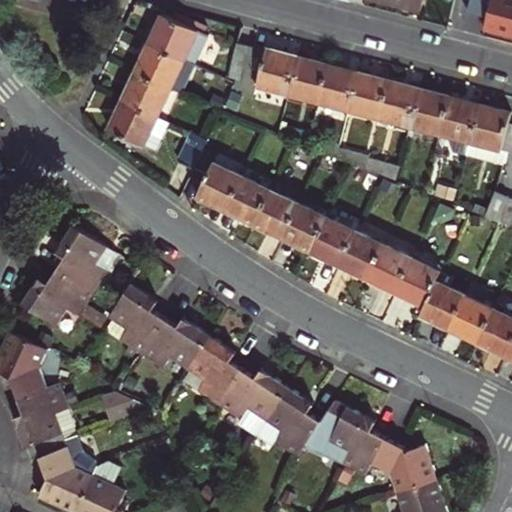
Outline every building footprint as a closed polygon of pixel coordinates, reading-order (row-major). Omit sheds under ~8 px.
[(423,0),(379,0),(399,6),(420,12),(423,0)] [(511,0),(492,0),(492,2),(484,29),(496,32),(511,36),(511,0)] [(164,13),(150,42),(195,64),(210,34),(164,13)] [(195,64),(150,42),(137,70),(172,86),(183,91),(195,64)] [(228,76),(236,78),(240,79),(247,53),(250,45),(237,42),(228,76)] [(238,88),(256,93),(258,84),(288,92),(298,54),(267,46),(266,49),(250,45),(247,53),(240,79),(238,88)] [(319,100),(328,62),(298,54),(288,92),(319,100)] [(328,62),(319,100),(349,107),(358,70),(328,62)] [(137,70),(123,98),(159,115),(172,86),(137,70)] [(358,70),(349,107),(380,116),(390,78),(358,70)] [(380,116),(410,123),(420,86),(390,78),(380,116)] [(420,86),(410,123),(441,131),(451,94),(420,86)] [(480,101),(451,94),(441,131),(460,136),(456,150),(467,154),(471,138),(480,101)] [(159,115),(123,98),(109,127),(156,149),(170,120),(159,115)] [(480,101),(471,138),(507,148),(511,126),(511,121),(508,120),(511,109),(480,101)] [(284,133),(308,141),(311,131),(287,124),(284,133)] [(179,159),(194,166),(208,138),(192,130),(179,159)] [(471,138),(467,154),(503,163),(506,149),(507,148),(471,138)] [(339,146),(336,157),(353,163),(366,168),(370,156),(370,154),(339,146)] [(400,164),(370,156),(366,168),(382,175),(396,180),(400,164)] [(229,208),(245,174),(215,160),(199,194),(229,208)] [(257,222),(273,187),(245,174),(229,208),(257,222)] [(286,235),(302,201),(273,187),(257,222),(286,235)] [(484,216),(498,221),(508,196),(495,191),(484,216)] [(511,197),(508,196),(498,221),(500,222),(511,226),(511,223),(511,197)] [(302,201),(286,235),(313,248),(329,214),(302,201)] [(358,227),(329,214),(313,248),(342,262),(358,227)] [(358,227),(342,262),(370,275),(386,241),(358,227)] [(69,259),(61,273),(98,296),(113,274),(101,267),(112,250),(78,228),(61,254),(69,259)] [(414,254),(386,241),(370,275),(398,288),(414,254)] [(124,257),(112,250),(101,267),(113,274),(124,257)] [(438,278),(443,268),(414,254),(398,288),(427,302),(438,278)] [(44,280),(39,288),(28,306),(61,328),(72,312),(83,319),(98,296),(61,273),(53,285),(44,280)] [(452,326),(468,292),(438,278),(427,302),(422,312),(452,326)] [(147,358),(171,321),(157,312),(162,304),(136,287),(115,321),(132,332),(125,343),(147,358)] [(495,305),(468,292),(452,326),(479,339),(495,305)] [(511,344),(511,313),(495,305),(479,339),(508,353),(511,344)] [(189,321),(183,329),(171,321),(147,358),(169,372),(176,362),(193,372),(216,339),(189,321)] [(23,400),(52,390),(44,370),(53,353),(15,334),(0,365),(0,372),(11,378),(13,374),(22,379),(18,385),(23,400)] [(216,339),(193,372),(210,383),(203,394),(225,409),(248,373),(236,364),(241,356),(216,339)] [(248,373),(225,409),(246,423),(254,413),(270,423),(293,390),(267,372),(261,381),(248,373)] [(30,449),(40,445),(69,435),(71,443),(83,439),(73,411),(63,386),(52,390),(23,400),(29,415),(19,418),(30,449)] [(318,407),(293,390),(270,423),(287,435),(281,446),(302,460),(309,449),(326,424),(314,416),(318,407)] [(309,449),(370,479),(376,469),(389,441),(375,434),(380,424),(339,404),(326,424),(309,449)] [(45,460),(74,450),(71,443),(69,435),(40,445),(45,460)] [(71,443),(74,450),(45,460),(50,474),(55,473),(58,478),(54,485),(51,485),(44,499),(70,511),(82,511),(103,466),(101,464),(89,458),(83,439),(71,443)] [(402,498),(441,484),(430,448),(410,454),(409,452),(389,441),(376,469),(395,479),(402,498)] [(103,466),(82,511),(123,511),(132,494),(115,485),(123,469),(111,464),(103,466)] [(450,511),(441,484),(402,498),(406,511),(450,511)]
